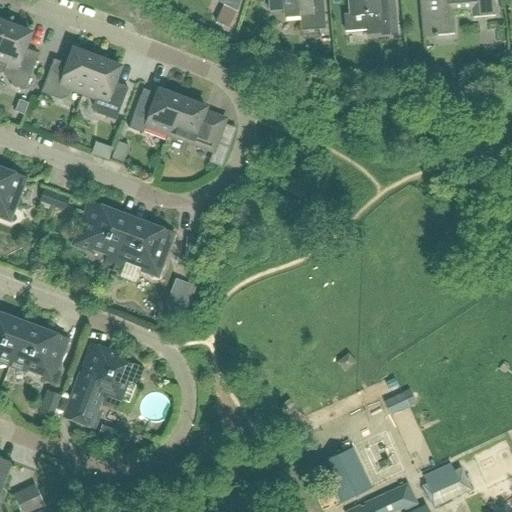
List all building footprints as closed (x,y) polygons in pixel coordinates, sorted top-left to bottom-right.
[(236,12),(240,0),(217,0),(216,2),(236,12)] [(267,0),(269,12),(284,11),(284,17),(299,16),(301,31),(325,29),(322,0),(310,1),(309,0),(267,0)] [(345,31),(365,30),(366,35),(396,33),(393,0),(348,0),(349,14),(343,14),(345,31)] [(494,16),(493,0),(420,0),(423,37),(432,36),(432,37),(436,37),(436,35),(453,34),(451,10),(471,8),(472,18),(494,16)] [(30,33),(6,24),(0,41),(0,72),(2,72),(6,80),(11,82),(10,85),(24,91),(38,55),(24,49),(30,33)] [(83,94),(96,58),(73,49),(67,65),(53,60),(40,93),(60,100),(68,96),(70,89),(83,94)] [(96,58),(83,94),(95,99),(92,106),(96,114),(115,121),(128,88),(114,83),(120,67),(96,58)] [(145,126),(168,135),(182,99),(158,90),(156,95),(142,90),(129,126),(143,131),(145,126)] [(205,108),(182,99),(168,135),(212,152),(224,120),(223,120),(222,121),(203,114),(205,108)] [(0,217),(9,221),(25,179),(0,169),(0,217)] [(69,197),(44,189),(38,205),(48,209),(50,205),(64,210),(69,197)] [(115,261),(129,224),(115,218),(117,213),(89,203),(73,245),(90,251),(91,249),(108,255),(107,258),(115,261)] [(143,229),(129,224),(115,261),(123,264),(124,261),(142,268),(140,271),(157,277),(173,235),(145,224),(143,229)] [(0,363),(9,366),(26,321),(25,321),(23,327),(9,321),(10,319),(0,314),(0,363)] [(26,321),(9,366),(25,373),(26,370),(44,376),(43,379),(51,382),(67,340),(66,340),(61,352),(48,347),(53,334),(40,329),(39,333),(25,327),(27,322),(26,321)] [(97,410),(101,400),(117,406),(119,400),(129,403),(136,383),(137,383),(142,370),(116,360),(118,355),(112,353),(111,356),(106,354),(107,350),(106,349),(106,350),(91,345),(82,368),(85,369),(83,375),(80,374),(64,417),(94,428),(100,411),(97,410)] [(415,459),(431,454),(417,412),(401,417),(415,459)] [(320,461),(339,501),(361,491),(342,450),(320,461)] [(0,489),(10,464),(9,463),(5,472),(0,469),(0,489)] [(450,463),(423,475),(430,492),(458,480),(450,463)] [(406,482),(364,502),(344,511),(396,511),(400,510),(401,511),(417,504),(406,482)] [(29,511),(44,505),(35,487),(13,497),(20,511),(29,511)]
